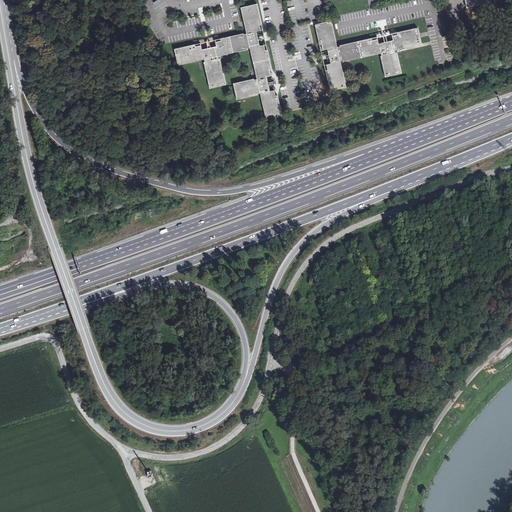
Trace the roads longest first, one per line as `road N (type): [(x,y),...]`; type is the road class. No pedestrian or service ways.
road 1 (motorway): [(0,309),(511,119)]
road 2 (unclassified): [(511,167),(353,227),(311,256),(284,301),(263,393),(224,441),(166,458),(125,449)]
road 3 (trunk): [(9,49),(31,177),(109,395),(136,421),(177,431),(219,415),(243,383)]
road 4 (trunk): [(388,151),(244,189),(177,188),(104,166),(61,142),(39,118),(9,49)]
road 5 (motorway): [(388,151),(0,292)]
road 6 (trunk): [(64,306),(392,186)]
road 7 (trunk): [(243,383),(291,255),(319,228),(392,186)]
road 8 (trunk): [(64,306),(164,284),(201,289),(236,319),(246,351),(243,383)]
road 9 (unclassified): [(125,449),(80,406),(52,339),(0,349)]
road 10 (motorway): [(511,103),(388,151)]
road 11 (trunk): [(392,186),(511,138)]
